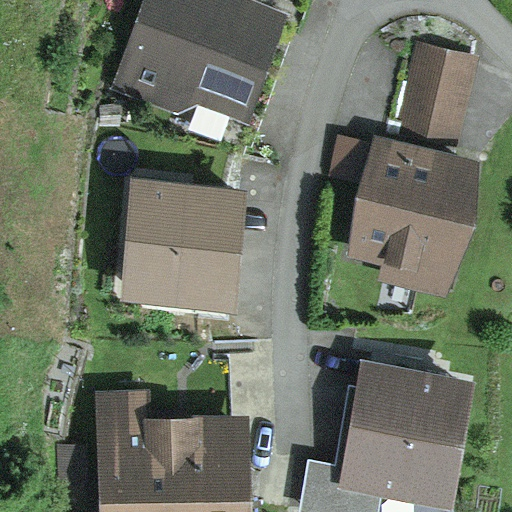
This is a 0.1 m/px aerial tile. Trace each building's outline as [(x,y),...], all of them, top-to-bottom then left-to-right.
[(266,104),(303,0),(152,0),(130,76),(192,101),(218,92),(266,104)] [(470,58),(421,49),(405,131),(453,140),(470,58)] [(378,140),(358,243),(393,250),(390,267),(450,279),(474,160),(378,140)] [(230,189),(140,183),(134,286),(223,292),(230,189)] [(375,511),(461,511),(488,372),(372,351),(353,458),(321,452),(312,500),(375,511)] [(105,397),(109,494),(239,488),(236,414),(148,418),(147,395),(105,397)] [(109,494),(110,511),(240,511),(239,488),(109,494)]
